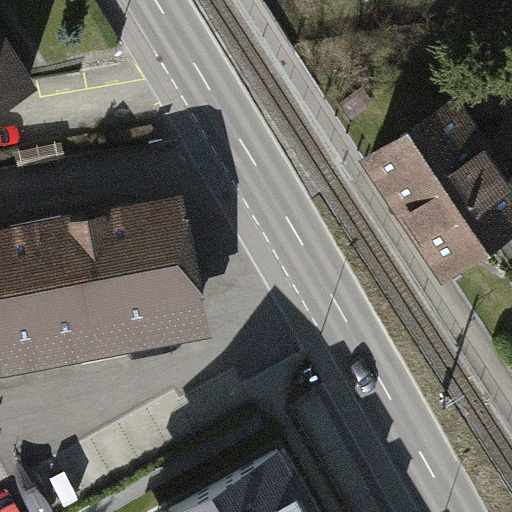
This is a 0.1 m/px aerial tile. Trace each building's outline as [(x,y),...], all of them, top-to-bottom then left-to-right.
[(3,0),(0,0),(0,94),(46,66),(3,0)] [(511,62),(506,62),(497,128),(511,129),(511,62)] [(511,156),(475,97),(386,152),(467,281),(511,253),(511,156)] [(187,182),(0,219),(0,369),(217,325),(187,182)] [(332,511),(286,432),(146,510),(146,511),(332,511)]
